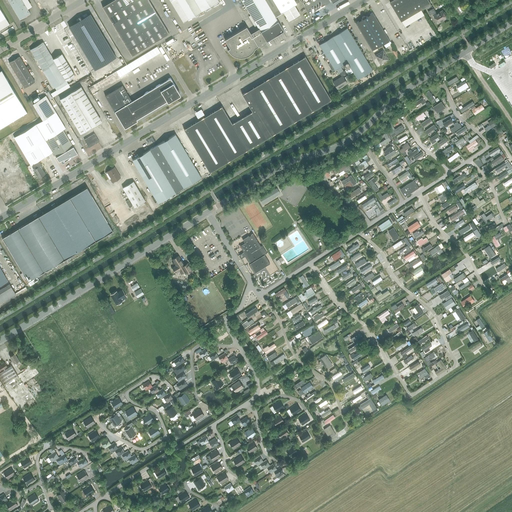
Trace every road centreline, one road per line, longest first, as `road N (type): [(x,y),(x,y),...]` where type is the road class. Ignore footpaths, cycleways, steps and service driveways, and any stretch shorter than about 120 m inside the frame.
road 1 (unclassified): [(0,218),(366,0)]
road 2 (unclassified): [(80,511),(255,394),(257,379),(222,318),(242,306),(249,281)]
road 3 (tertiary): [(207,212),(293,160),(350,140),(463,53)]
road 4 (unclassified): [(249,281),(263,293),(491,143)]
road 5 (tertiary): [(0,340),(207,212)]
road 6 (unknown): [(162,0),(180,27),(201,22),(234,78)]
